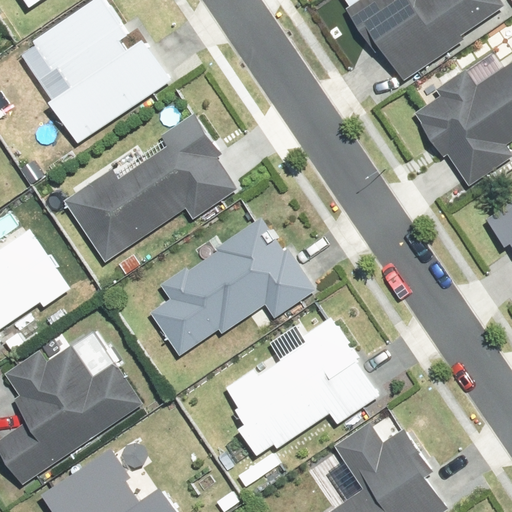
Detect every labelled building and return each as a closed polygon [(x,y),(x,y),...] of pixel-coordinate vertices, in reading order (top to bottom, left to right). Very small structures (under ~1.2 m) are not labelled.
[(54,0),(13,0),(26,19),(54,0)] [(138,37),(113,0),(82,0),(23,39),(55,88),(35,101),(68,150),(178,77),(148,31),(138,37)] [(164,0),(143,0),(156,18),(170,8),(164,0)] [(356,0),(342,10),(361,37),(366,34),(401,83),(462,41),(458,36),(500,6),(495,0),(356,0)] [(470,184),(511,157),(511,154),(506,145),(511,140),(511,60),(472,85),(463,72),(436,88),(441,97),(412,115),(440,159),(450,153),(470,184)] [(239,184),(194,115),(159,138),(166,148),(118,180),(112,170),(64,201),(104,261),(182,208),(188,217),(239,184)] [(511,244),(511,206),(488,223),(505,249),(511,244)] [(151,288),(158,299),(140,312),(180,368),(257,313),(266,326),(319,289),(311,276),(271,220),(250,235),(243,224),(151,288)] [(0,325),(36,302),(41,309),(68,291),(27,231),(0,249),(0,325)] [(334,426),(379,397),(330,316),(301,335),(306,344),(261,374),(255,366),(223,387),(236,407),(232,410),(242,423),(233,429),(252,456),(272,442),(276,448),(327,415),(334,426)] [(113,362),(92,376),(70,344),(46,360),(38,347),(4,371),(21,395),(9,402),(23,423),(0,438),(0,457),(18,483),(139,400),(113,362)] [(443,511),(446,510),(425,478),(432,474),(394,416),(373,430),(369,424),(335,447),(349,468),(337,477),(350,497),(327,511),(443,511)] [(172,511),(155,487),(137,500),(122,478),(126,475),(109,449),(41,496),(51,511),(172,511)] [(274,451),(250,467),(258,480),(283,463),(274,451)]
